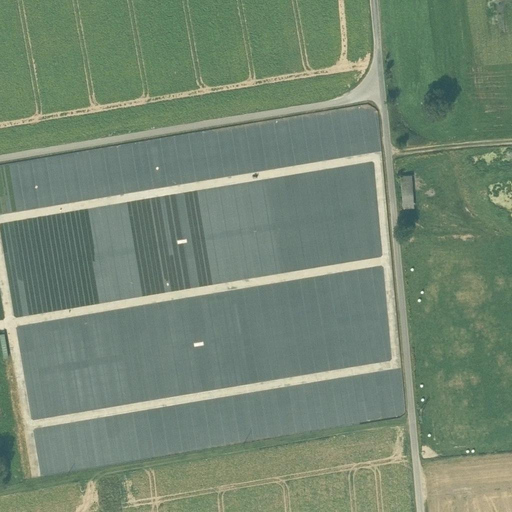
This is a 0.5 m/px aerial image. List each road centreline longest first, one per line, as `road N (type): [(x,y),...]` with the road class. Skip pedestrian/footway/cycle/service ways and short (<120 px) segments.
road 1 (unclassified): [(424,511),(382,94)]
road 2 (unclassified): [(0,159),(382,94)]
